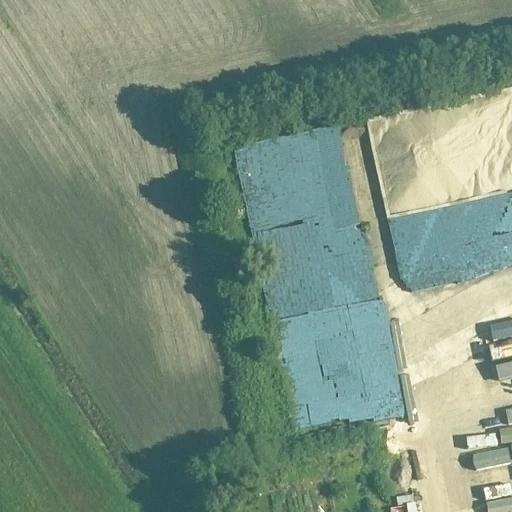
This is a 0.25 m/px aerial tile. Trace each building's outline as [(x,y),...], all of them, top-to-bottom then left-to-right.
[(301,163),(299,139),(254,144),(257,168),(301,163)] [(497,254),(511,252),(511,229),(494,231),(497,254)] [(485,236),(466,238),(467,258),(487,257),(485,236)] [(407,252),(409,267),(433,263),(430,248),(407,252)] [(360,291),(391,287),(386,258),(355,262),(360,291)] [(393,386),(400,403),(424,393),(417,376),(393,386)]
